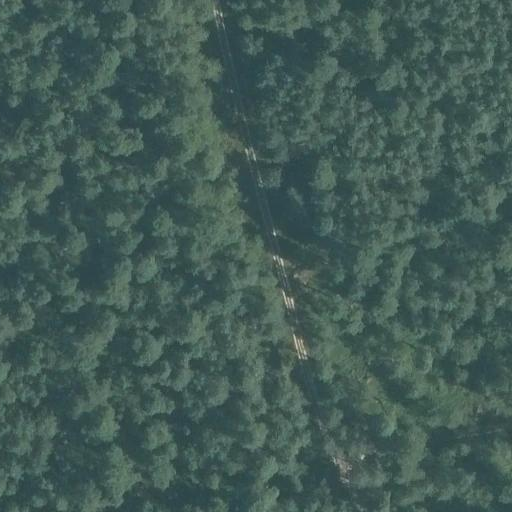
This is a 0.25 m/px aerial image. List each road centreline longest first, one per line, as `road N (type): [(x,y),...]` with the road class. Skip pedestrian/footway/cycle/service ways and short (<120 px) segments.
road 1 (track): [(215,0),(350,511)]
road 2 (track): [(335,458),(511,427)]
